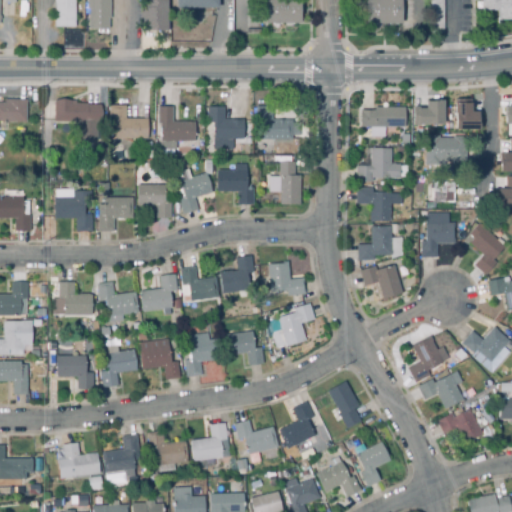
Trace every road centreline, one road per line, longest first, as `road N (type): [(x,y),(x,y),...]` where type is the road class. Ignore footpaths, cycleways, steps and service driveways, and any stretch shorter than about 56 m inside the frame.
road 1 (tertiary): [(511,63),(418,72),(0,70)]
road 2 (residential): [(437,511),(433,486),(331,285),(327,70)]
road 3 (residential): [(356,344),(272,389),(77,420),(0,422)]
road 4 (residential): [(326,229),(0,261)]
road 5 (residential): [(511,462),(375,511)]
